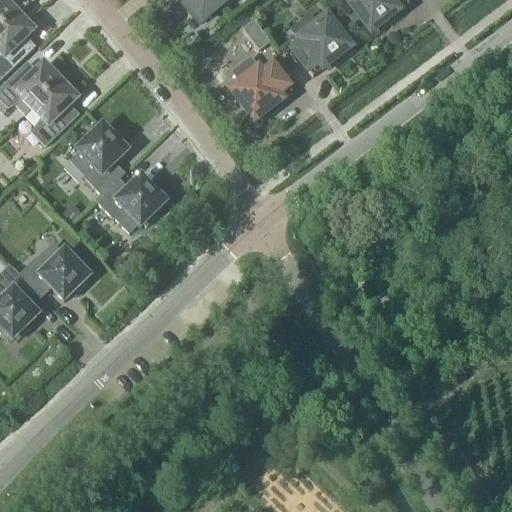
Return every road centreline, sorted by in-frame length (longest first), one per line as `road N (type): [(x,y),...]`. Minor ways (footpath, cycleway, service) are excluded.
road 1 (tertiary): [(0,482),(260,222)]
road 2 (unclassified): [(445,511),(260,222)]
road 3 (tertiary): [(260,222),(511,27)]
road 4 (unclassified): [(260,222),(192,122),(83,0)]
road 5 (track): [(348,364),(206,511)]
